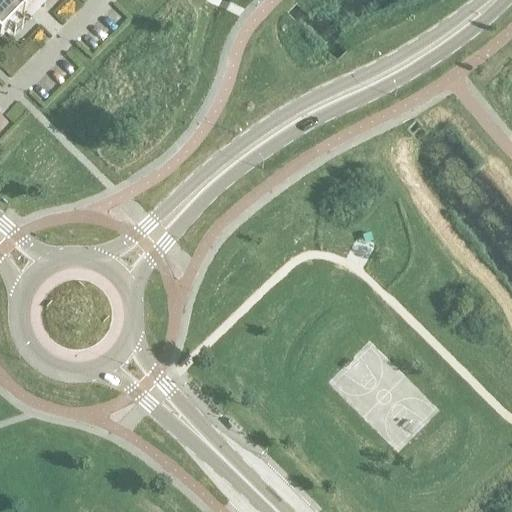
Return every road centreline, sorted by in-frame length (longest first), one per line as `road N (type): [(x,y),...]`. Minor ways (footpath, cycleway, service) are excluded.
road 1 (secondary): [(116,273),(216,179),(299,122),(421,62),(502,0)]
road 2 (tertiary): [(223,464),(132,331)]
road 3 (tertiary): [(96,370),(223,464)]
road 4 (residential): [(0,114),(109,1)]
road 5 (secondary): [(33,274),(17,322),(26,347),(45,365),(96,370)]
